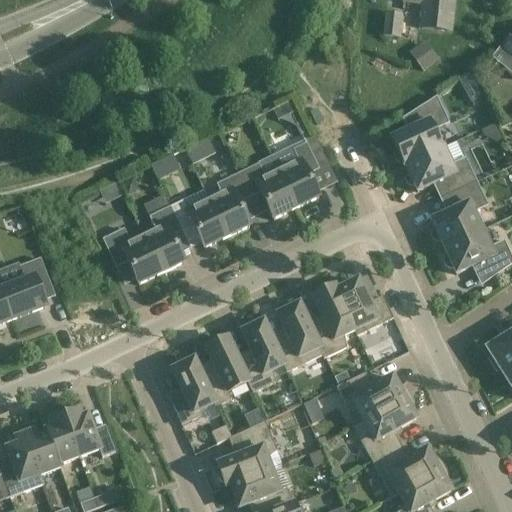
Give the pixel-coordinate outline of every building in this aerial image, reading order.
[(454,0),(403,0),(403,4),(424,6),(421,30),(450,34),(454,0)] [(402,16),(385,14),(382,39),(399,41),(402,16)] [(511,39),(502,52),(499,50),(491,59),(511,75),(511,39)] [(439,62),(424,42),(408,54),(423,73),(439,62)] [(468,75),(456,81),(472,108),(483,102),(468,75)] [(405,167),(443,150),(434,132),(449,125),(437,99),(411,115),(417,129),(391,141),(394,147),(390,149),(397,165),(401,163),(404,169),(405,168),(405,167)] [(293,152),(272,162),(277,174),(284,188),(295,212),(318,201),(307,177),(318,172),(329,167),(321,150),(316,141),(314,137),(306,141),(304,142),(306,146),(293,152)] [(192,164),(214,153),(207,140),(185,151),(192,164)] [(451,167),(443,150),(405,167),(405,168),(410,177),(404,180),(406,185),(410,188),(415,188),(417,194),(442,183),(449,197),(476,184),(465,160),(451,167)] [(258,166),(237,176),(249,201),(260,195),(273,222),(295,212),(277,174),(265,180),(258,166)] [(249,201),(237,176),(216,187),(221,197),(208,203),(227,241),(249,230),(238,206),(249,201)] [(443,250),(481,232),(473,215),(488,208),(476,184),(449,197),(455,212),(431,223),(434,229),(433,230),(432,232),(431,233),(431,235),(431,237),(431,238),(431,240),(432,241),(433,243),(435,244),(436,244),(438,245),(439,245),(441,245),(443,250)] [(182,203),(170,209),(181,233),(193,228),(204,251),(227,241),(208,203),(187,213),(182,203)] [(181,233),(170,209),(149,219),(155,233),(143,239),(161,277),(183,266),(170,239),(181,233)] [(139,288),(161,277),(143,239),(131,245),(124,231),(102,242),(116,270),(127,264),(139,288)] [(489,249),(481,232),(443,250),(446,256),(445,257),(445,259),(444,260),(444,261),(444,263),(444,264),(444,266),(445,267),(446,268),(447,269),(449,270),(450,270),(451,270),(453,270),(456,277),(480,265),(488,283),(511,266),(511,260),(504,243),(489,249)] [(40,298),(53,293),(40,261),(19,269),(22,278),(0,287),(0,293),(12,323),(45,310),(40,298)] [(336,293),(335,294),(354,333),(354,334),(356,339),(383,326),(393,321),(382,299),(372,304),(367,298),(365,299),(358,283),(336,293)] [(319,350),(318,351),(322,358),(324,362),(346,351),(344,338),(354,334),(354,333),(335,294),(336,293),(334,290),(330,292),(328,291),(327,291),(325,291),(323,291),(322,292),(320,293),(319,294),(318,295),(317,297),(317,298),(313,300),(322,320),(320,321),(322,329),(312,334),(319,350)] [(0,327),(12,323),(0,293),(0,327)] [(283,340),(273,345),(284,367),(283,368),(286,375),(303,367),(322,358),(318,351),(319,350),(312,334),(299,307),(277,317),(283,330),(281,331),(283,340)] [(273,373),(283,368),(284,367),(273,345),(263,324),(258,326),(257,326),(255,325),(254,325),(252,326),(250,326),(249,327),(248,328),(247,330),(246,331),(246,333),(241,335),(251,354),(249,355),(251,363),(240,368),(248,385),(247,385),(252,396),(275,385),(273,373)] [(503,377),(511,371),(511,335),(487,352),(490,357),(487,359),(496,374),(500,372),(503,377)] [(228,395),(247,385),(248,385),(240,368),(227,342),(206,352),(212,365),(210,366),(212,374),(201,379),(214,406),(213,406),(215,410),(231,402),(228,395)] [(214,406),(201,379),(193,362),(189,365),(187,364),(186,364),(184,364),(183,364),(181,364),(180,365),(178,366),(177,368),(177,369),(176,371),(172,373),(181,392),(179,393),(181,401),(181,402),(191,423),(202,418),(199,413),(213,406),(214,406)] [(511,371),(503,377),(511,391),(511,371)] [(364,423),(409,397),(406,393),(403,390),(399,387),(395,385),(392,379),(379,386),(378,384),(370,387),(364,376),(335,390),(345,407),(352,403),(364,423)] [(359,443),(371,464),(399,449),(393,439),(399,433),(398,431),(415,421),(412,416),(413,411),(412,406),(411,402),(409,397),(364,423),(369,433),(359,443)] [(63,418),(79,460),(99,453),(102,460),(115,455),(105,428),(92,432),(84,410),(63,418)] [(59,467),(79,460),(63,418),(49,423),(51,430),(45,433),(46,436),(47,436),(59,467)] [(226,490),(230,488),(271,472),(266,461),(276,453),(265,424),(238,437),(244,452),(237,457),(237,459),(217,467),(219,472),(218,474),(218,477),(218,480),(220,482),(222,484),(224,485),(226,490)] [(61,470),(59,467),(47,436),(46,436),(36,440),(33,432),(24,436),(40,478),(61,470)] [(43,488),(40,478),(24,436),(15,439),(17,447),(6,451),(9,458),(0,461),(0,474),(1,477),(9,500),(43,488)] [(399,449),(371,464),(391,500),(398,496),(398,495),(444,469),(441,466),(438,462),(434,459),(430,457),(426,452),(414,459),(413,457),(405,459),(399,449)] [(397,511),(428,511),(434,505),(433,503),(450,494),(447,488),(447,483),(447,478),(446,474),(444,469),(398,495),(398,496),(404,506),(397,511)] [(260,511),(278,511),(293,507),(286,491),(279,493),(271,472),(230,488),(238,511),(250,506),(251,508),(259,507),(260,511)] [(0,503),(9,500),(1,477),(0,477),(0,503)] [(94,501),(98,511),(112,506),(108,496),(94,501)] [(81,511),(96,511),(98,511),(94,501),(80,507),(81,511)]
